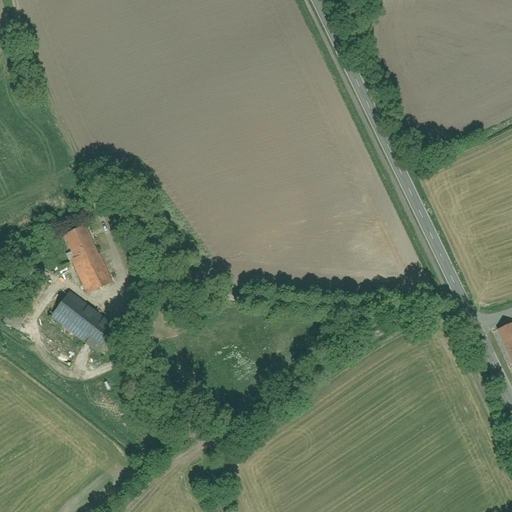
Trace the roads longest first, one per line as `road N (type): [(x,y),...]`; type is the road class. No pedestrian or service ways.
road 1 (secondary): [(462,306),(317,0)]
road 2 (residential): [(462,306),(129,281)]
road 3 (track): [(129,281),(6,0)]
road 4 (track): [(129,281),(187,453)]
